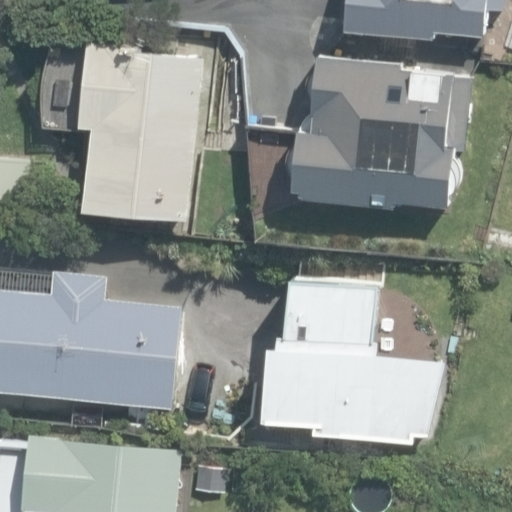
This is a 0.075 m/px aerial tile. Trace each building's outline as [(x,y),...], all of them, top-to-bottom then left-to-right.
[(352,0),(349,29),(438,38),(439,31),(487,35),(489,9),(506,11),(507,0),(352,0)] [(86,208),(189,218),(189,217),(206,54),(88,41),(80,123),(95,125),(86,208)] [(397,196),(450,204),(451,190),(464,192),(473,73),(405,66),(406,58),(320,51),(313,129),(300,128),(299,136),(289,157),(295,177),(295,184),(303,185),(302,194),(399,203),(397,196)] [(0,199),(25,202),(30,157),(0,153),(0,199)] [(0,282),(0,388),(170,407),(181,299),(112,292),(115,268),(56,262),(53,289),(0,282)] [(377,277),(288,267),(281,334),(269,333),(260,413),(433,431),(442,346),(371,339),(377,277)] [(55,511),(176,511),(184,443),(32,428),(24,503),(56,507),(55,511)]
